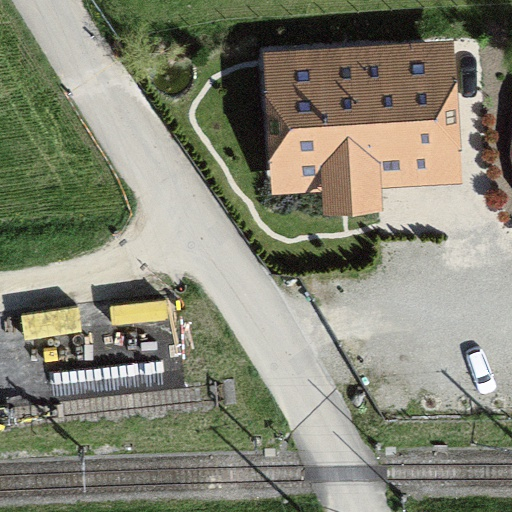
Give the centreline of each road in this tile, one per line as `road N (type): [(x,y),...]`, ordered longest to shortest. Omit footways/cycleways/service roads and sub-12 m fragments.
road 1 (unclassified): [(48,0),(293,373),(359,511)]
road 2 (track): [(0,287),(215,254)]
